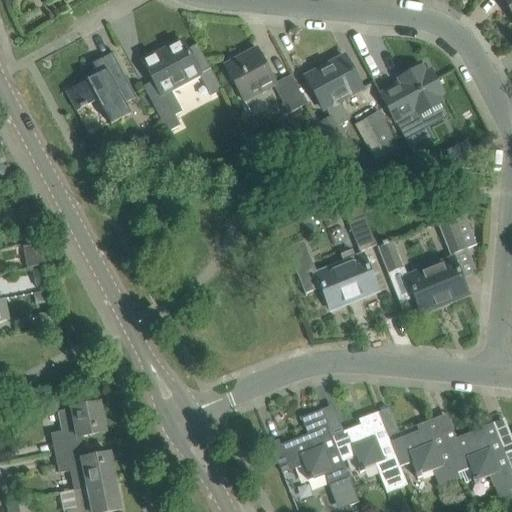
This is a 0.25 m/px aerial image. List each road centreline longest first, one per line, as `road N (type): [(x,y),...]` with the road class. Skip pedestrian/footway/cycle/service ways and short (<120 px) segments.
road 1 (residential): [(511,135),(470,52),(441,26),(230,0)]
road 2 (tertiary): [(149,368),(0,82)]
road 3 (residential): [(196,415),(319,363),(496,375)]
road 4 (residential): [(496,375),(511,193)]
